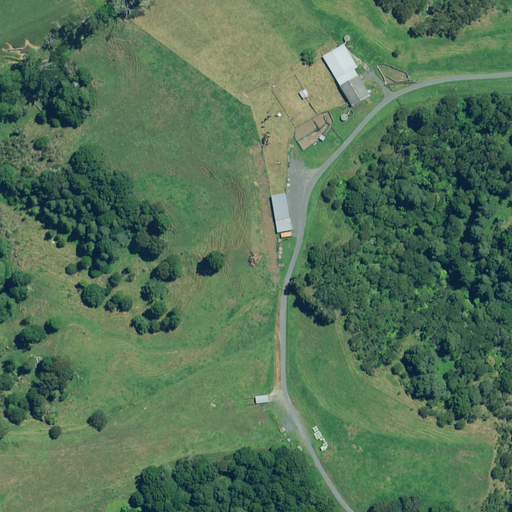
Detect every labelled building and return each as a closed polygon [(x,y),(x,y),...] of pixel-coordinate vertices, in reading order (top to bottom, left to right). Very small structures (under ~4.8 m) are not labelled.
[(341,86),(360,75),(356,69),(359,67),(346,44),(324,56),(341,86)] [(360,75),(341,86),(352,106),(371,96),(360,75)] [(310,96),(306,89),(300,93),(304,100),(310,96)] [(321,134),(319,138),(325,142),(328,137),(321,134)] [(293,230),(288,194),(273,196),(278,232),(293,230)] [(270,402),(269,395),(255,397),(256,404),(270,402)]
